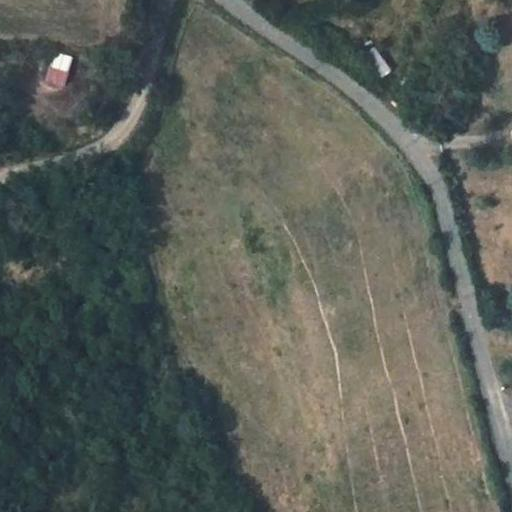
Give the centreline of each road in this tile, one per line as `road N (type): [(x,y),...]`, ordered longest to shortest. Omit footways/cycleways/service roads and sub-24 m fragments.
road 1 (unclassified): [(226,0),(401,136),(427,169),(511,456)]
road 2 (unclassified): [(165,0),(164,40),(141,112),(98,149),(0,182)]
